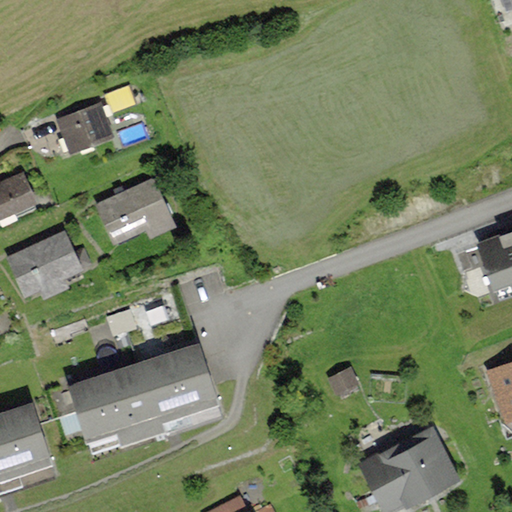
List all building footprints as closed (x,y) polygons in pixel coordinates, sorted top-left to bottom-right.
[(511,0),(502,0),(507,10),(511,8),(511,0)] [(93,106),(52,119),(55,128),(65,158),(106,145),(93,106)] [(0,185),(0,222),(29,210),(17,179),(0,185)] [(150,183),(90,208),(107,250),(167,226),(150,183)] [(511,230),(465,248),(482,296),(511,285),(511,230)] [(59,236),(1,260),(18,300),(76,276),(59,236)] [(192,343),(54,386),(75,451),(213,408),(192,343)] [(511,357),(480,370),(501,425),(511,420),(511,357)] [(0,412),(0,489),(46,474),(22,405),(0,412)] [(433,427),(355,465),(377,511),(386,511),(458,478),(433,427)] [(250,511),(248,508),(243,511),(236,496),(203,511),(250,511)]
